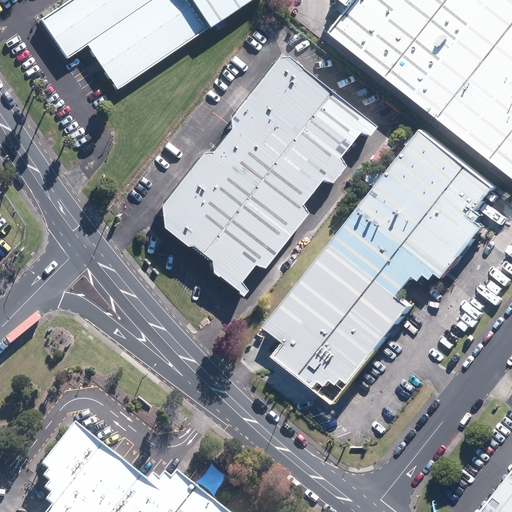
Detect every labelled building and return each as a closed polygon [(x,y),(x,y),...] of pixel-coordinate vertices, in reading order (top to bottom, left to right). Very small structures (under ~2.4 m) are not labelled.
[(258,0),(61,0),(31,21),(63,67),(85,52),(116,98),(258,0)] [(361,12),(339,39),(511,175),(511,0),(348,0),(347,1),(361,12)] [(370,127),(278,55),(146,220),(238,293),(370,127)] [(511,201),(427,134),(269,332),(289,348),(278,362),(322,397),(334,383),(348,394),(413,313),(402,304),(420,281),(430,289),(439,277),(446,283),(511,201)] [(213,511),(169,477),(154,496),(72,430),(37,473),(49,482),(34,500),(48,511),(213,511)] [(511,511),(511,488),(492,511),(511,511)]
